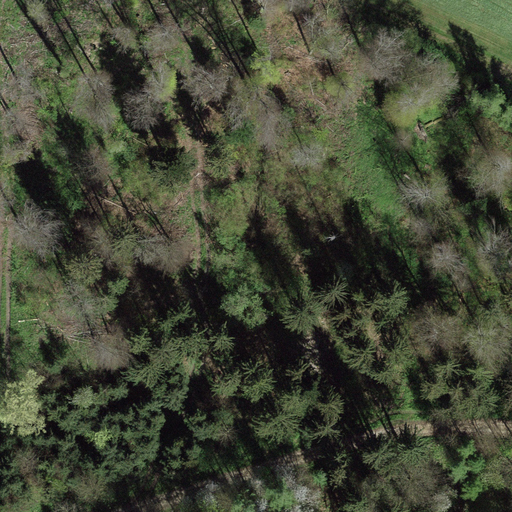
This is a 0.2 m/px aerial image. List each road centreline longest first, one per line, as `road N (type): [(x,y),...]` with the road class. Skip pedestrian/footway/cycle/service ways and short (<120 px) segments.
road 1 (track): [(137,511),(397,429),(511,426)]
road 2 (track): [(511,66),(367,0)]
